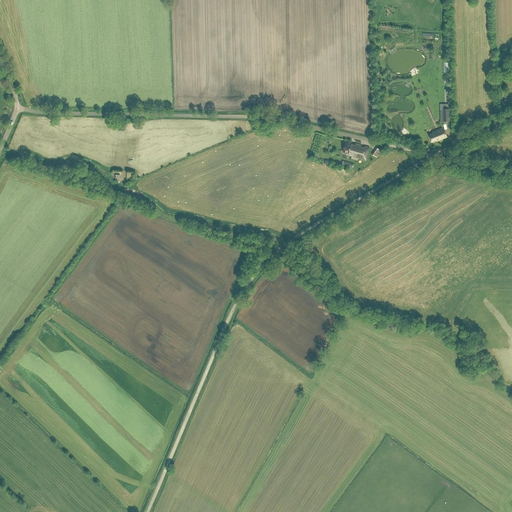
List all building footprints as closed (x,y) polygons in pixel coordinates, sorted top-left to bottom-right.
[(414,78),(421,73),(418,70),(412,74),(414,78)] [(451,121),(451,108),(440,108),(440,121),(451,121)] [(438,140),(447,137),(443,127),(432,132),(433,133),(429,135),(432,142),(438,139),(438,140)] [(365,160),(369,147),(365,146),(365,147),(361,146),(361,145),(356,143),(355,145),(351,143),(351,144),(346,142),(343,151),(347,153),(346,154),(365,160)] [(371,154),(376,157),(381,150),(376,147),(371,154)]
